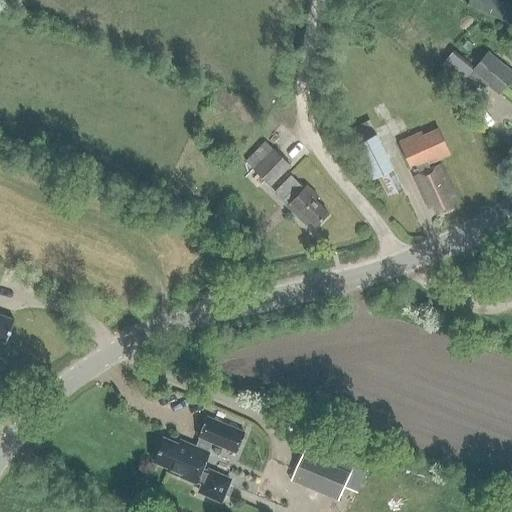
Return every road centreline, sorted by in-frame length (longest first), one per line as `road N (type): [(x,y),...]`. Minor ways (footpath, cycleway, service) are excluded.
road 1 (tertiary): [(404,262),(129,343),(62,387),(0,459)]
road 2 (track): [(404,262),(335,179),(304,120),(302,71),(317,0)]
road 3 (tertiary): [(404,262),(511,209)]
